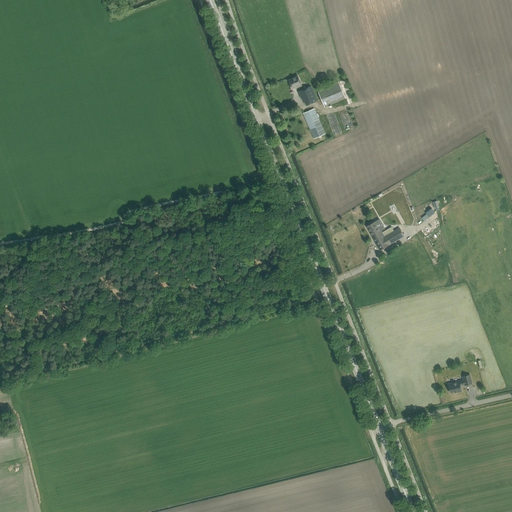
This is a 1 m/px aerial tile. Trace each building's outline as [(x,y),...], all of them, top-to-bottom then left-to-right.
[(298,76),(293,78),(288,80),(292,88),(296,87),(296,88),(299,86),(301,90),(298,91),(301,98),(302,97),(306,105),(317,100),(311,86),(303,89),(298,76)] [(318,91),(324,106),(345,97),(339,82),(318,91)] [(314,108),(307,111),(303,113),(314,139),(325,134),(314,108)] [(427,211),(426,212),(426,214),(429,217),(431,215),(434,212),(431,208),(427,211)] [(375,221),(371,224),(367,226),(380,249),(404,236),(399,228),(384,237),(375,221)] [(463,380),(453,382),(448,384),(450,392),(457,391),(457,392),(461,391),(460,385),(461,385),(464,384),(465,385),(472,383),(470,375),(462,376),(463,380)]
